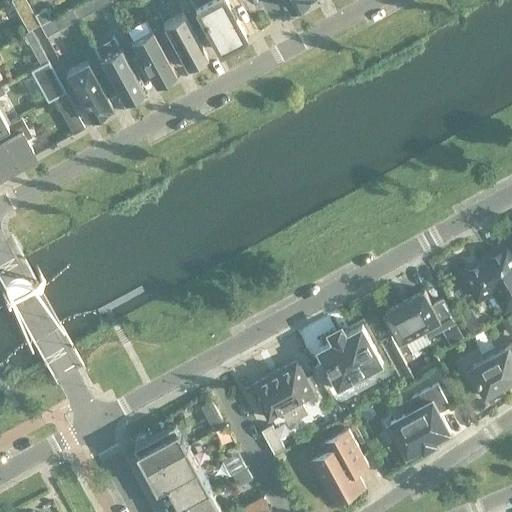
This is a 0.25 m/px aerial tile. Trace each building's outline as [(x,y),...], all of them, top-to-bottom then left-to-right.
[(76,16),(78,15),(105,0),(75,0),(69,4),(70,6),(76,16)] [(230,42),(229,39),(243,31),(226,0),(190,0),(215,46),(218,45),(219,48),(230,42)] [(43,5),(33,10),(38,20),(48,15),(43,5)] [(71,19),(76,17),(76,16),(70,6),(69,6),(65,9),(71,19)] [(182,10),(161,21),(184,63),(185,62),(188,66),(198,60),(196,57),(205,52),(182,10)] [(22,17),(21,18),(27,28),(37,22),(31,12),(22,17)] [(45,34),(50,31),(44,20),(43,21),(39,23),(45,34)] [(129,38),(152,80),(173,69),(150,27),(129,38)] [(119,44),(98,56),(121,98),(142,86),(130,66),(131,66),(130,64),(130,65),(127,60),(127,59),(127,58),(126,58),(119,44)] [(34,51),(33,52),(39,61),(45,58),(39,48),(34,51)] [(64,69),(91,119),(104,112),(102,108),(110,103),(85,58),(64,69)] [(32,70),(46,97),(47,96),(60,89),(46,63),(32,70)] [(56,96),(54,98),(60,110),(69,106),(62,93),(56,96)] [(20,126),(0,137),(0,169),(17,160),(15,156),(31,147),(20,126)] [(511,300),(511,250),(507,241),(461,267),(476,295),(494,286),(504,305),(511,300)] [(385,310),(389,317),(394,325),(399,335),(400,337),(401,336),(422,324),(427,333),(454,318),(442,295),(431,301),(424,288),(423,287),(422,288),(386,308),(386,307),(384,308),(385,310)] [(511,311),(504,316),(503,316),(510,329),(511,328),(511,311)] [(389,317),(374,325),(373,325),(384,345),(394,339),(388,328),(394,325),(389,317)] [(362,323),(361,321),(359,322),(346,329),(345,327),(331,334),(333,337),(319,344),(317,345),(318,347),(324,357),(314,363),(325,385),(336,379),(337,380),(336,381),(337,383),(339,381),(351,375),(352,375),(355,379),(370,371),(368,367),(368,366),(380,359),(382,358),(381,356),(362,323)] [(511,339),(504,344),(505,346),(472,365),(478,376),(474,378),(483,395),(505,383),(503,379),(511,374),(511,339)] [(402,355),(393,360),(402,378),(412,372),(402,355)] [(305,375),(295,357),(277,367),(276,367),(276,368),(269,371),(268,372),(250,382),(268,415),(282,408),(288,419),(306,409),(300,398),(314,390),(311,386),(316,384),(309,373),(305,375)] [(449,402),(436,379),(411,393),(417,404),(389,418),(391,422),(387,424),(395,439),(399,437),(407,450),(421,442),(423,446),(436,439),(434,435),(449,427),(438,408),(449,402)] [(210,414),(209,414),(214,423),(224,418),(219,409),(210,414)] [(187,441),(175,418),(170,421),(169,421),(166,423),(165,424),(165,423),(161,425),(161,426),(134,441),(144,460),(143,460),(146,464),(187,441)] [(273,450),(284,444),(271,421),(261,427),(273,450)] [(367,461),(348,425),(323,439),(328,447),(311,456),(334,498),(363,482),(355,468),(354,468),(356,464),(354,461),(363,457),(366,462),(367,461)] [(199,462),(187,441),(146,464),(158,485),(199,462)] [(210,483),(199,462),(158,485),(166,501),(168,499),(170,503),(168,504),(169,506),(210,483)] [(236,470),(234,471),(238,478),(250,472),(246,465),(236,470)] [(218,511),(204,487),(169,506),(172,511),(218,511)] [(272,511),(262,492),(242,503),(246,511),(252,511),(259,508),(260,511),(272,511)]
